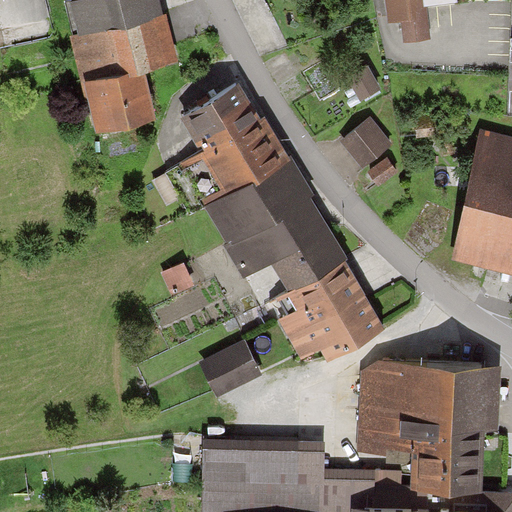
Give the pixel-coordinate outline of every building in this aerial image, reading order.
[(73,0),(64,2),(72,34),(68,35),(85,103),(88,103),(96,134),(155,120),(143,72),(180,63),(168,13),(164,14),(160,0),(73,0)] [(382,0),(387,30),(434,22),(429,0),(382,0)] [(348,78),(361,100),(377,91),(364,69),(348,78)] [(233,191),(290,159),(249,87),(192,119),(233,191)] [(343,135),(367,165),(392,145),(367,115),(343,135)] [(511,137),(481,130),(450,260),(511,274),(511,137)] [(284,291),(345,256),(290,159),(233,191),(206,206),(241,269),(264,256),(284,291)] [(382,162),(367,174),(376,186),(391,174),(382,162)] [(337,353),(385,327),(345,256),(284,291),(296,313),(288,318),(307,350),(329,338),(337,353)] [(184,263),(162,273),(172,295),(194,285),(184,263)] [(261,374),(245,341),(200,362),(216,395),(261,374)] [(412,453),(411,492),(483,492),(485,434),(499,433),(500,366),(381,361),(361,374),(358,451),(412,453)] [(511,511),(511,491),(483,492),(411,492),(402,492),(402,469),(325,468),(325,443),(202,441),(201,509),(225,509),(224,511),(511,511)]
